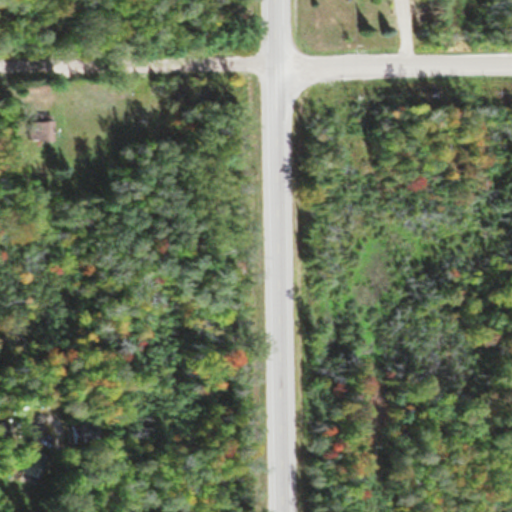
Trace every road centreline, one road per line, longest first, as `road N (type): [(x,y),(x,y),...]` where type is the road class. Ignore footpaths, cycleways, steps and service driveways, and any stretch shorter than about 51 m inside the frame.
road 1 (residential): [(0,66),(511,58)]
road 2 (secondary): [(282,511),(282,0)]
